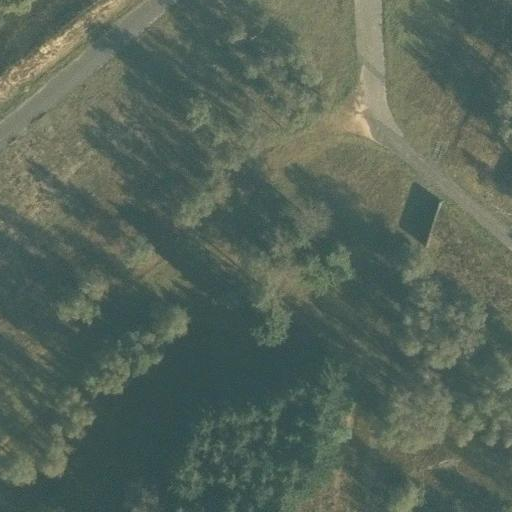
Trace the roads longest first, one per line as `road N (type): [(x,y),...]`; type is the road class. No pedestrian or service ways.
road 1 (track): [(370,0),(376,104),(411,146),(511,231)]
road 2 (track): [(0,134),(157,0)]
